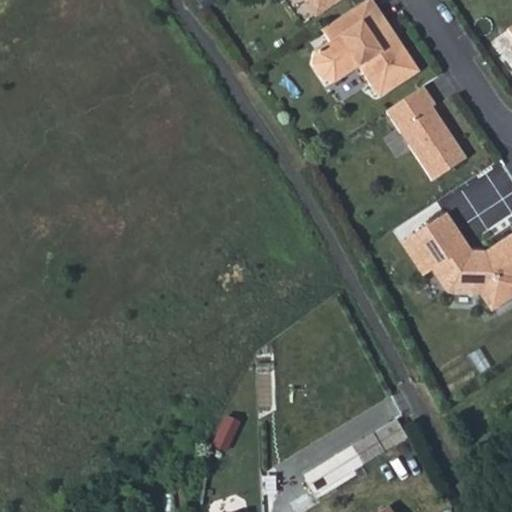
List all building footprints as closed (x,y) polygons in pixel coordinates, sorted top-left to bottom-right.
[(305,0),(315,15),(337,0),(305,0)] [(371,0),(364,0),(361,3),(379,29),(387,24),(371,0)] [(361,3),(321,29),(329,42),(314,52),(312,64),(322,80),(334,82),(358,66),(379,97),(418,71),(387,24),(379,29),(361,3)] [(422,86),(386,110),(432,180),(466,158),(431,106),(434,104),(422,86)] [(470,251),(445,213),(416,232),(438,264),(431,268),(445,288),(477,289),(490,310),(511,295),(511,234),(483,253),(470,251)] [(438,264),(416,232),(401,242),(422,274),(431,268),(438,264)] [(349,447),(360,465),(405,438),(395,421),(349,447)] [(338,438),(329,422),(304,437),(313,453),(338,438)] [(349,447),(303,475),(314,492),(360,465),(349,447)]
